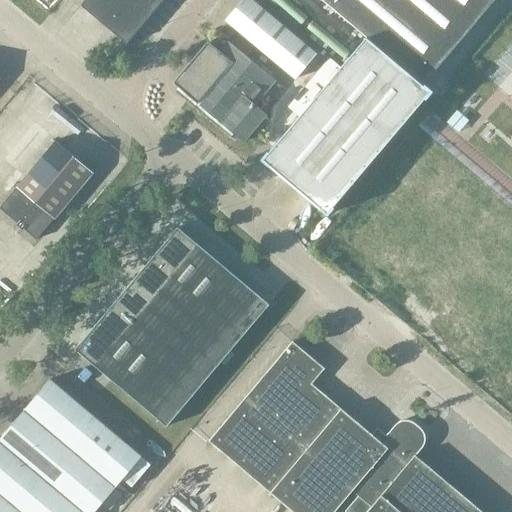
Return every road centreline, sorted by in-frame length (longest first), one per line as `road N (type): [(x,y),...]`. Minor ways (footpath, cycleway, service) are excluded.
road 1 (unclassified): [(511,450),(169,153)]
road 2 (unclassified): [(0,356),(169,153)]
road 3 (unclassified): [(113,110),(0,11)]
road 4 (unclassified): [(113,110),(205,0)]
